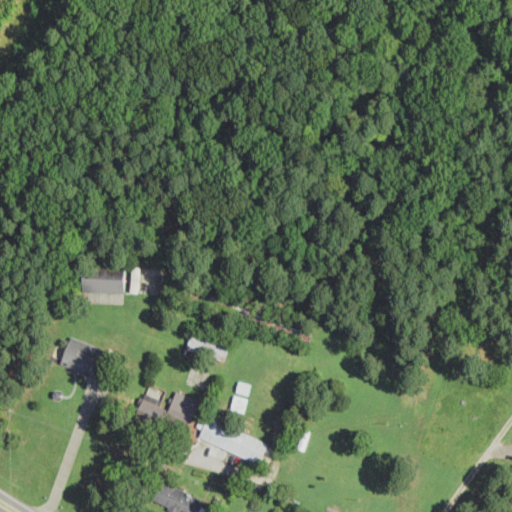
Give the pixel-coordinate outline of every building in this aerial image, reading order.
[(86,263),(85,290),(99,291),(98,301),(125,303),(125,293),(128,292),(129,265),(86,263)] [(319,323),(311,346),(180,297),(188,274),(319,323)] [(188,348),(196,325),(234,339),(226,361),(188,348)] [(62,363),(73,336),(118,353),(108,378),(98,374),(80,367),(78,366),(77,369),(62,363)] [(151,385),(137,414),(165,427),(158,440),(175,448),(198,400),(179,392),(172,407),(171,406),(169,409),(162,406),(165,400),(162,399),(165,392),(151,385)] [(201,435),(211,415),(270,444),(261,464),(246,457),(201,435)] [(154,498),(162,480),(205,500),(199,511),(174,511),(172,511),(170,510),(171,506),(154,498)]
